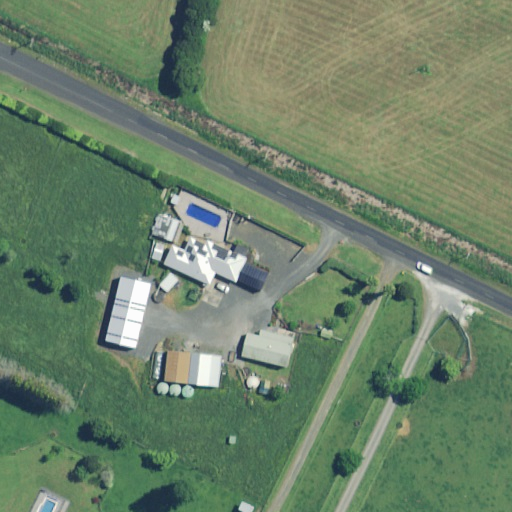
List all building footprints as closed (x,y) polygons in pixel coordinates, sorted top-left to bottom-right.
[(180,221),(159,212),(151,233),(172,241),(180,221)] [(206,245),(191,238),(185,251),(172,246),(164,264),(210,285),(215,273),(236,282),(246,259),(207,241),(206,245)] [(165,252),(155,248),(150,259),(160,263),(165,252)] [(269,273),(258,269),(254,278),(265,283),(269,273)] [(178,280),(170,273),(160,286),(168,293),(178,280)] [(150,296),(136,289),(132,297),(145,304),(150,296)] [(131,322),(130,338),(140,339),(140,350),(149,351),(150,332),(140,331),(141,323),(131,322)] [(321,330),(319,339),(331,342),(333,333),(321,330)] [(261,331),(259,337),(247,334),(242,357),(287,367),(294,339),(261,331)] [(221,357),(167,352),(164,382),(218,387),(221,357)] [(259,378),(247,377),(246,388),(257,389),(259,378)] [(273,380),(261,379),(260,389),(272,390),(273,380)] [(194,387),(183,386),(182,397),(192,398),(194,387)]
